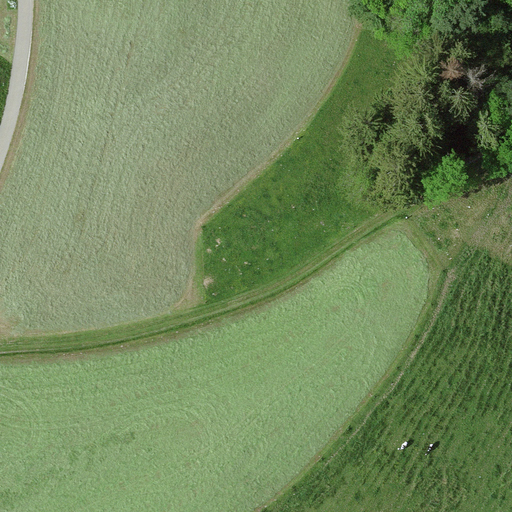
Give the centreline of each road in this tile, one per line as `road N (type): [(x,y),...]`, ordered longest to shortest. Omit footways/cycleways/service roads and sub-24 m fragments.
road 1 (track): [(0,350),(105,340),(230,310),(300,282),(361,236)]
road 2 (unclassified): [(0,153),(26,0)]
